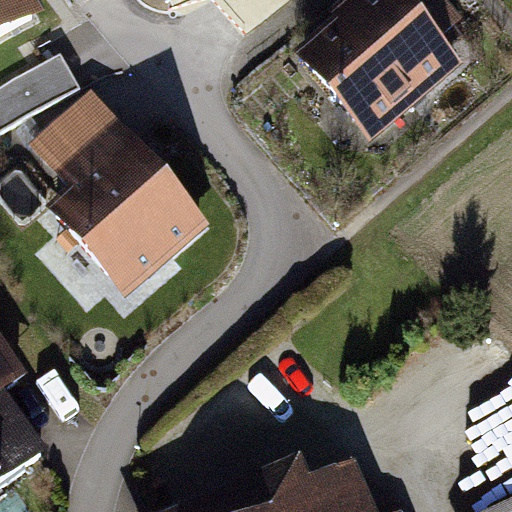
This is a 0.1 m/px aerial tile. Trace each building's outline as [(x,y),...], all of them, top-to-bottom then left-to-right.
[(41,0),(0,0),(0,55),(55,23),(41,0)] [(331,38),(287,75),(365,167),(461,85),(437,58),(464,35),(433,0),(395,0),(391,4),(387,0),(362,0),(326,31),(331,38)] [(0,96),(0,137),(0,138),(85,96),(69,63),(0,96)] [(174,264),(203,239),(106,131),(47,184),(66,205),(44,225),(138,330),(191,283),(174,264)] [(0,495),(39,470),(0,410),(0,405),(21,392),(0,359),(0,495)] [(292,477),(211,511),(362,511),(349,481),(302,501),(292,477)]
